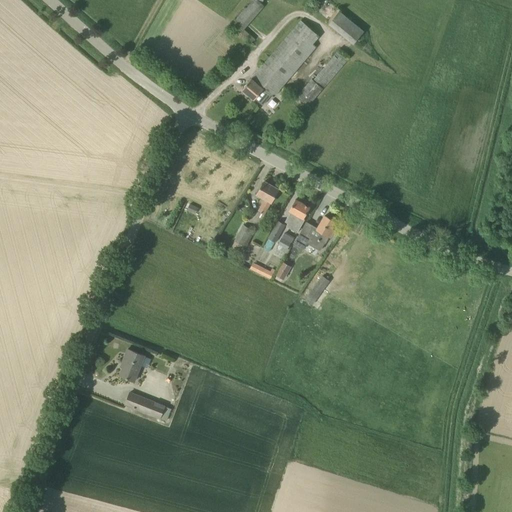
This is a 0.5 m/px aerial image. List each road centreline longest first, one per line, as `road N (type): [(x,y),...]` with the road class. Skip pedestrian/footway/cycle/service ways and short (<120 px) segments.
road 1 (unclassified): [(31,511),(85,354),(187,114)]
road 2 (unclassified): [(511,268),(411,231),(187,114)]
road 3 (unclassified): [(187,114),(49,0)]
